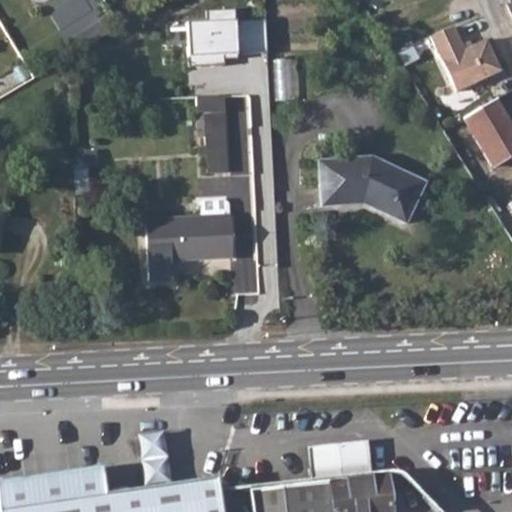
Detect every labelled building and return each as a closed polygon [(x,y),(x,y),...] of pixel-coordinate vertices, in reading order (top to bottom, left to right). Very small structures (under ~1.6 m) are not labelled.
[(238,57),(268,56),(266,22),(236,24),(235,13),(207,14),(207,25),(187,27),(189,70),(225,68),(225,62),(225,58),(238,57)] [(479,80),(449,100),(463,121),(465,121),(465,120),(494,102),(481,83),(503,72),(492,48),(470,59),(479,80)] [(280,59),(279,98),(300,99),(300,59),(280,59)] [(197,99),(197,116),(205,116),(208,173),(227,172),(223,98),(197,99)] [(465,120),(465,121),(493,168),(511,156),(511,131),(494,102),(465,120)] [(370,160),(318,164),(321,207),(362,204),(405,223),(423,183),(370,160)] [(202,218),(146,221),(149,283),(173,282),(171,261),(230,258),(233,258),(231,216),(229,216),(229,206),(224,202),(201,203),(202,218)] [(249,492),(251,511),(391,511),(387,475),(377,476),(369,477),(363,430),(303,436),(309,482),(248,488),(249,492)] [(103,467),(0,479),(0,494),(2,511),(221,511),(217,477),(106,493),(103,467)]
